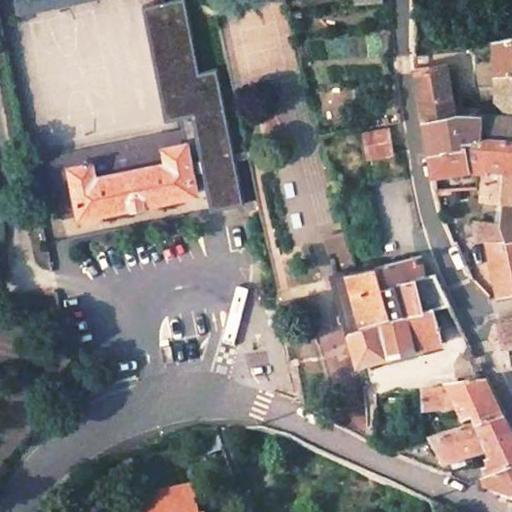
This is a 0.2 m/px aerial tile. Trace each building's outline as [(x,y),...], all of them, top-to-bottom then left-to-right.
[(169,0),(144,5),(151,44),(193,31),(186,0),(169,0)] [(193,31),(151,44),(161,92),(219,74),(218,68),(201,71),(193,31)] [(511,34),(495,40),(495,94),(495,101),(507,108),(509,109),(511,109),(511,34)] [(452,114),(444,64),(414,70),(423,120),(452,114)] [(219,74),(161,92),(166,120),(181,117),(184,131),(48,158),(51,171),(70,166),(80,215),(196,194),(192,173),(202,171),(210,212),(243,206),(219,74)] [(511,115),(506,115),(452,114),(423,120),(428,150),(511,138),(511,115)] [(391,155),(386,126),(362,131),(366,160),(391,155)] [(511,138),(428,150),(433,173),(468,167),(467,156),(484,155),(483,165),(483,168),(511,167),(511,138)] [(467,156),(468,167),(483,165),(484,155),(467,156)] [(70,166),(51,171),(59,218),(80,215),(70,166)] [(501,222),(474,220),(477,241),(485,240),(498,297),(511,294),(511,167),(483,168),(482,184),(481,197),(504,199),(501,222)] [(417,256),(333,272),(360,369),(369,367),(373,362),(422,351),(426,354),(441,351),(439,342),(442,341),(434,307),(450,302),(436,271),(423,276),(417,256)] [(511,348),(511,326),(496,328),(490,341),(496,354),(511,348)] [(422,412),(454,408),(463,425),(473,421),(475,428),(501,419),(484,384),(419,390),(422,412)] [(487,452),(495,471),(484,475),(483,483),(511,470),(511,439),(501,419),(475,428),(487,452)] [(432,443),(445,466),(487,452),(475,428),(432,443)] [(448,471),(445,466),(432,443),(394,455),(451,477),(448,471)] [(511,470),(483,483),(484,490),(511,500),(511,470)] [(196,511),(193,490),(140,500),(141,511),(196,511)]
